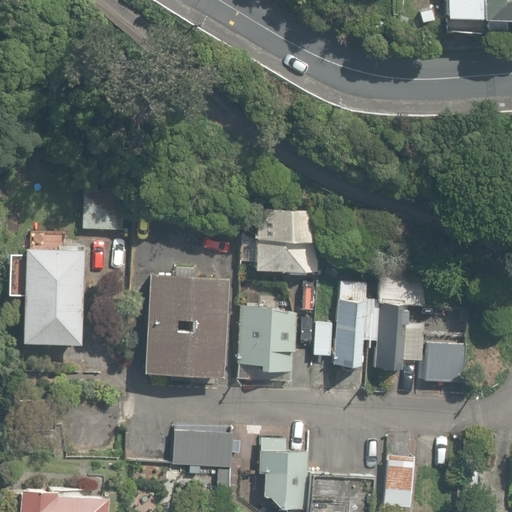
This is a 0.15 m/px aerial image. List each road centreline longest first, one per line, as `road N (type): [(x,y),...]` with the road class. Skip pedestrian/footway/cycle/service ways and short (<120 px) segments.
road 1 (residential): [(101,0),(340,193),(485,233),(511,268)]
road 2 (residential): [(511,406),(493,412),(128,398)]
road 3 (tertiary): [(511,87),(367,85),(213,0)]
road 4 (track): [(0,383),(128,398)]
